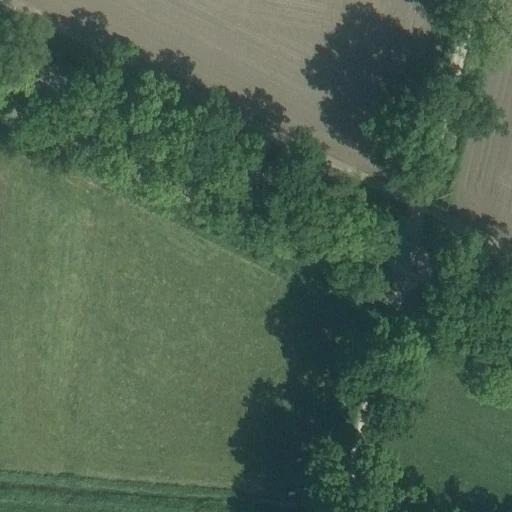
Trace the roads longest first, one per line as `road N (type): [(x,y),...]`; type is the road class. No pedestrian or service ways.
road 1 (secondary): [(511,311),(0,63)]
road 2 (track): [(405,258),(472,0)]
road 3 (track): [(405,258),(337,511)]
